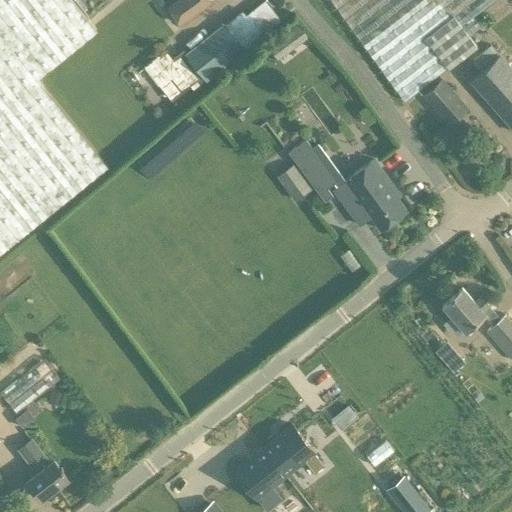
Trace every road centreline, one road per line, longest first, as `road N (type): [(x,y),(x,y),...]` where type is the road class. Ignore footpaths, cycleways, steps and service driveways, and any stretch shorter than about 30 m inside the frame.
road 1 (residential): [(94,511),(469,218)]
road 2 (unclassified): [(469,218),(304,0)]
